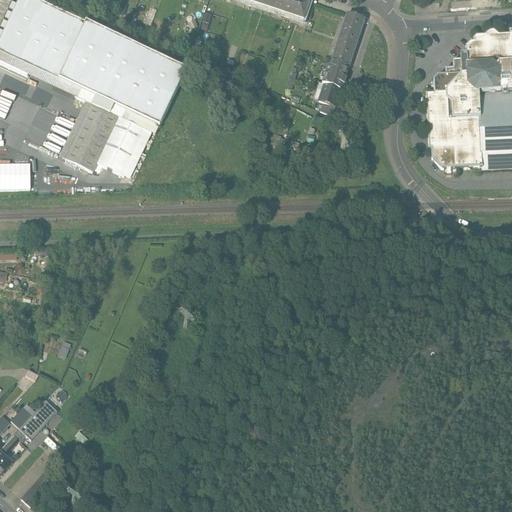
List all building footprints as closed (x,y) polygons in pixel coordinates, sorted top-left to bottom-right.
[(186,72),(33,0),(19,0),(0,41),(0,53),(80,92),(76,100),(91,107),(65,162),(92,175),(97,166),(122,178),(148,124),(159,129),(186,72)] [(309,4),(298,0),(241,0),(303,21),(309,4)] [(127,7),(119,4),(116,13),(124,16),(127,7)] [(364,23),(346,17),(342,31),(359,37),(364,23)] [(169,24),(158,19),(153,32),(164,36),(169,24)] [(359,37),(342,31),(337,46),(354,51),(359,37)] [(488,34),(485,38),(476,38),(473,41),(473,45),(470,45),(465,49),(465,55),(460,55),(460,62),(457,62),(457,63),(453,67),(453,70),(445,70),(445,76),(438,77),(434,80),(436,82),(438,82),(439,94),(426,95),(429,149),(431,149),(432,158),(442,167),(482,165),(482,168),(511,166),(511,32),(509,33),(509,36),(497,37),(494,33),(488,34)] [(354,51),(337,46),(332,61),(349,67),(354,51)] [(349,67),(332,61),(329,69),(327,69),(321,84),(341,91),(343,85),(344,86),(346,79),(345,79),(349,67)] [(341,91),(321,84),(319,83),(313,100),(318,101),(318,102),(329,105),(335,107),(341,91)] [(0,118),(8,122),(10,118),(14,119),(22,101),(8,95),(0,112),(0,118)] [(328,108),(322,106),(320,112),(332,117),(335,107),(329,105),(328,108)] [(63,341),(57,355),(65,358),(70,344),(63,341)] [(38,376),(28,370),(25,376),(35,381),(38,376)] [(55,402),(50,397),(45,402),(50,407),(55,402)] [(17,433),(14,437),(18,441),(20,442),(25,436),(31,441),(56,413),(50,407),(45,402),(31,418),(19,431),(17,433)] [(31,418),(22,410),(10,423),(19,431),(31,418)] [(0,419),(0,435),(9,425),(2,418),(0,419)] [(12,427),(3,437),(9,442),(14,437),(17,433),(12,427)] [(9,442),(3,448),(7,452),(18,441),(14,437),(9,442)] [(64,451),(20,500),(30,508),(73,459),(64,451)] [(0,454),(0,476),(11,464),(0,454)]
